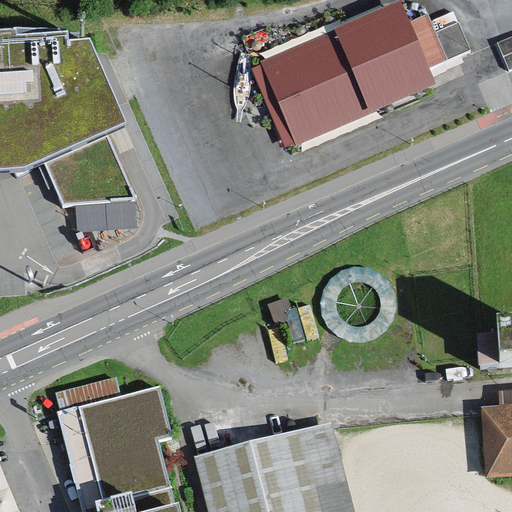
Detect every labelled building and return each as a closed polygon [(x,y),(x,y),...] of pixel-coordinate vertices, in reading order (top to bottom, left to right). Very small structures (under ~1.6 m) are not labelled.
[(388,14),(255,71),(288,147),(421,90),(388,14)] [(82,39),(0,44),(0,183),(27,182),(46,173),(110,146),(126,139),(82,39)] [(511,39),(500,43),(508,73),(511,72),(511,39)] [(110,146),(46,173),(48,178),(62,211),(136,209),(110,146)] [(274,327),(291,324),(287,303),(271,306),(274,327)] [(511,332),(496,334),(498,372),(511,371),(511,332)] [(153,393),(50,417),(73,511),(169,511),(154,449),(166,446),(153,393)] [(511,479),(511,415),(481,417),(485,481),(511,479)] [(343,511),(323,429),(188,462),(200,511),(343,511)] [(19,511),(2,466),(0,467),(0,511),(19,511)]
